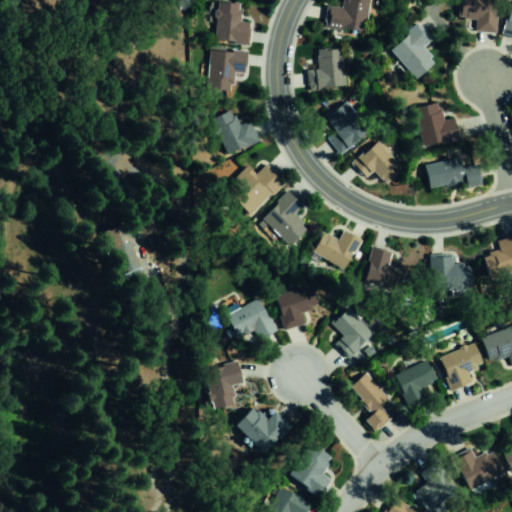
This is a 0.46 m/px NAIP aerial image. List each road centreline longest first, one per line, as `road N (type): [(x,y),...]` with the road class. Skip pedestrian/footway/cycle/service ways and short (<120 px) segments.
road 1 (residential): [(291,0),(277,31),(274,91),(296,153),(320,182),(386,219),(455,218),(511,203)]
road 2 (residential): [(511,394),(427,428),(374,467),(341,511)]
road 3 (residential): [(506,205),(482,78)]
road 4 (residential): [(374,467),(296,374)]
